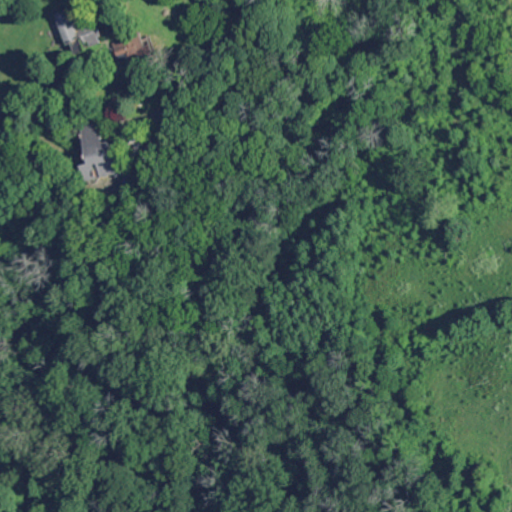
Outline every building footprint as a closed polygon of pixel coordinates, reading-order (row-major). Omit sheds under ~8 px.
[(60,15),(71,43),(76,43),(80,54),(96,49),(94,44),(103,41),(101,35),(105,34),(100,21),(89,25),(82,28),(74,9),(60,15)] [(145,29),(150,42),(157,42),(160,49),(127,61),(120,43),(128,40),(127,36),(145,29)] [(68,74),(60,70),(57,76),(43,69),(37,80),(61,91),(63,88),(68,74)] [(61,91),(68,95),(63,103),(73,108),(86,85),(80,82),(73,94),(63,88),(61,91)] [(102,123),(107,143),(116,140),(120,156),(129,154),(134,173),(90,184),(85,164),(95,162),(87,127),(102,123)] [(144,125),(129,149),(140,155),(154,131),(144,125)] [(28,368),(0,347),(0,380),(12,389),(28,368)]
